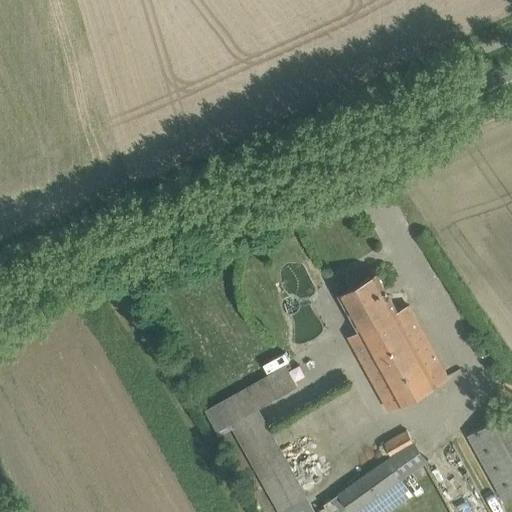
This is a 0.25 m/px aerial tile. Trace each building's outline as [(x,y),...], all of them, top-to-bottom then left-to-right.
[(340,293),(361,330),(349,336),(389,409),(449,376),(409,305),(398,311),(377,273),(340,293)] [(307,496),(258,408),(297,385),(286,365),(206,410),(217,430),(232,422),(281,510),(307,496)] [(511,406),(470,429),(510,502),(511,500),(511,406)] [(386,441),(392,455),(415,443),(407,430),(386,441)] [(348,505),(352,511),(353,511),(402,478),(388,458),(339,493),(348,505)] [(339,493),(332,498),(341,510),(348,505),(339,493)]
